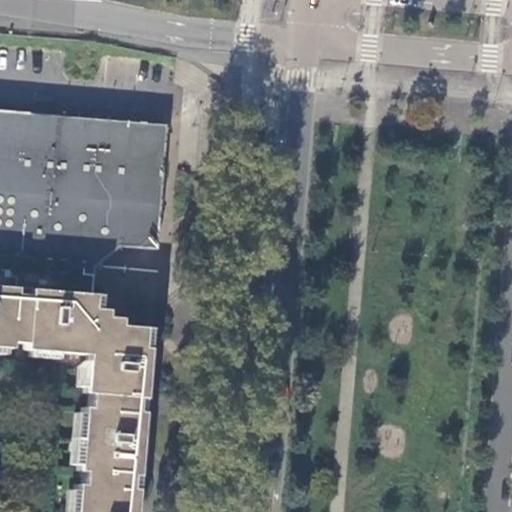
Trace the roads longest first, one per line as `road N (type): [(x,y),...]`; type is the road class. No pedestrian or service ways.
road 1 (primary): [(307,43),(267,511)]
road 2 (secondary): [(42,0),(212,36),(307,43)]
road 3 (secondary): [(307,43),(511,60)]
road 4 (primary): [(498,511),(511,342)]
road 5 (residential): [(32,511),(39,395),(0,389)]
